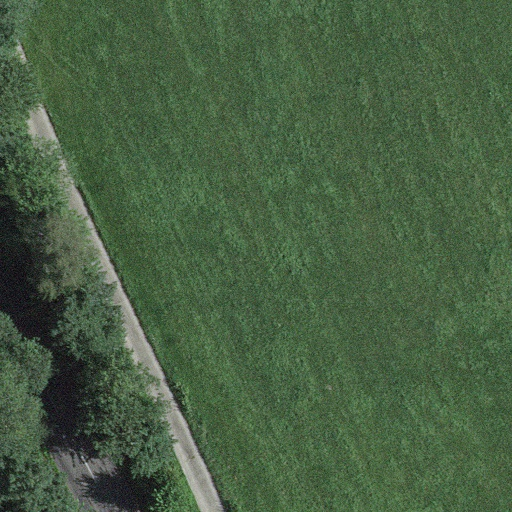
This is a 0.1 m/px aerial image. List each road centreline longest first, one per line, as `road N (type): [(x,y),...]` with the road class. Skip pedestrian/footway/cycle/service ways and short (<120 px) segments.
road 1 (track): [(0,19),(43,137),(212,511)]
road 2 (unclassified): [(0,305),(114,511)]
